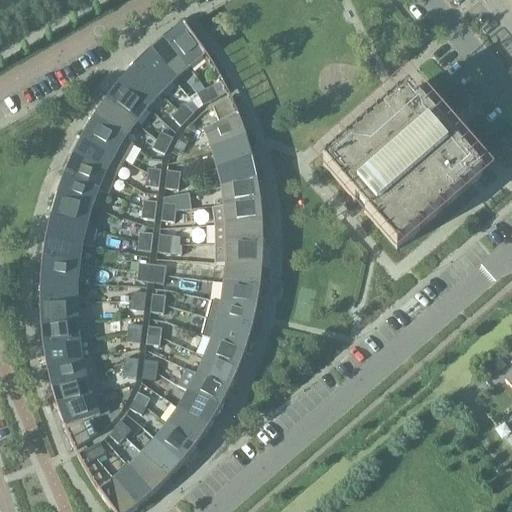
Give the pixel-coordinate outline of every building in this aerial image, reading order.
[(171,37),(166,42),(188,70),(205,57),(184,28),(171,37)] [(161,45),(149,56),(174,82),(185,72),(188,70),(166,42),(161,45)] [(137,68),(134,71),(160,96),(162,93),(174,82),(149,56),(148,57),(137,68)] [(132,73),(119,87),(147,110),(160,96),(134,71),(132,73)] [(109,101),(106,105),(136,125),(140,120),(147,110),(119,87),(109,101)] [(212,90),(204,94),(210,106),(218,102),(212,90)] [(364,214),(397,251),(482,177),(450,140),(445,145),(435,133),(440,129),(408,92),(323,166),(355,203),(359,200),(368,211),(364,214)] [(210,106),(204,94),(196,98),(202,111),(210,106)] [(211,151),(212,152),(246,141),(245,139),(240,124),(237,117),(230,102),(214,109),(221,126),(204,133),(209,145),(211,151)] [(95,120),(93,123),(125,141),(132,131),(136,125),(106,105),(95,120)] [(184,106),(178,112),(188,122),(194,115),(184,106)] [(188,122),(178,112),(172,119),(181,128),(188,122)] [(85,136),(82,141),(124,162),(134,146),(125,141),(93,123),(85,136)] [(161,134),(157,143),(169,149),(173,141),(161,134)] [(180,138),(171,158),(172,158),(179,162),(188,142),(180,138)] [(74,158),(73,160),(115,179),(124,162),(82,141),(74,158)] [(212,152),(217,171),(252,162),(251,157),(246,141),(212,152)] [(169,149),(157,143),(152,151),(165,157),(169,149)] [(66,176),(65,178),(98,192),(108,196),(115,179),(73,160),(66,176)] [(217,173),(221,189),(257,183),(256,180),(253,165),(252,162),(217,171),(217,173)] [(147,170),(146,179),(159,181),(160,172),(147,170)] [(167,174),(166,182),(179,183),(180,176),(181,174),(167,172),(167,174)] [(63,182),(57,199),(92,210),(97,195),(98,192),(65,178),(63,182)] [(159,181),(146,179),(145,189),(158,190),(159,181)] [(166,182),(165,191),(178,192),(179,183),(166,182)] [(223,201),(224,208),(260,203),(258,191),(257,183),(221,189),(223,201)] [(52,216),(51,219),(86,228),(87,226),(92,210),(57,199),(52,216)] [(143,202),(142,212),(156,213),(157,204),(143,202)] [(212,210),(213,228),(262,225),(260,203),(224,208),(212,210)] [(163,207),(162,214),(175,215),(176,208),(176,206),(163,205),(163,207)] [(156,213),(142,212),(141,221),(154,222),(156,213)] [(162,214),(161,223),(174,225),(175,215),(162,214)] [(50,223),(46,240),(82,247),(93,249),(97,231),(86,228),(51,219),(50,223)] [(213,228),(214,246),(263,246),(262,225),(213,228)] [(139,234),(138,244),(152,245),(153,236),(139,234)] [(159,237),(159,246),(171,247),(172,247),(178,247),(178,239),(172,238),(159,237)] [(43,258),(43,262),(79,266),(80,260),(82,249),(82,247),(46,240),(46,243),(45,249),(43,258)] [(152,245),(138,244),(137,253),(151,254),(152,245)] [(159,246),(158,255),(170,257),(180,256),(180,246),(178,247),(172,247),(171,247),(159,246)] [(213,266),(226,266),(262,268),(263,246),(214,246),(213,266)] [(42,270),(41,283),(77,285),(78,270),(79,266),(43,262),(42,270)] [(225,279),(224,285),(260,290),(261,285),(262,275),(262,268),(226,266),(225,279)] [(138,267),(138,276),(151,278),(152,269),(138,267)] [(152,269),(151,278),(164,279),(165,271),(152,269)] [(137,285),(150,286),(151,278),(138,276),(137,285)] [(151,278),(150,286),(164,288),(164,279),(151,278)] [(40,298),(40,305),(76,305),(77,299),(77,285),(41,283),(41,286),(40,298)] [(222,301),(221,304),(257,311),(258,306),(259,299),(260,290),(224,285),(223,293),(222,301)] [(132,295),(131,303),(145,305),(146,296),(132,295)] [(152,298),(151,307),(165,309),(165,300),(152,298)] [(145,305),(131,303),(130,312),(144,314),(145,305)] [(211,303),(207,320),(252,332),(255,320),(257,311),(221,304),(211,303)] [(40,309),(41,326),(77,324),(76,308),(76,305),(40,305),(40,309)] [(165,309),(151,307),(151,317),(164,318),(165,309)] [(202,338),(212,341),(246,352),(249,342),(252,332),(207,320),(202,338)] [(43,345),(43,348),(89,342),(87,323),(77,324),(41,326),(43,345)] [(129,326),(127,335),(141,337),(142,328),(129,326)] [(149,331),(148,340),(161,341),(162,332),(149,331)] [(141,337),(127,335),(126,345),(140,347),(141,337)] [(161,341),(148,340),(147,349),(160,350),(161,341)] [(212,341),(205,359),(239,372),(242,362),(244,357),(245,356),(246,352),(212,341)] [(44,352),(46,369),(92,360),(89,342),(43,348),(44,352)] [(199,372),(197,377),(230,392),(233,384),(239,372),(205,359),(199,372)] [(46,369),(51,390),(96,378),(92,360),(46,369)] [(124,360),(123,370),(137,371),(138,362),(124,360)] [(144,365),(143,374),(157,375),(158,366),(144,365)] [(487,366),(481,372),(489,381),(495,375),(487,366)] [(137,371),(123,370),(122,379),(136,380),(137,371)] [(157,375),(143,374),(143,383),(156,384),(157,375)] [(194,382),(188,394),(220,411),(223,406),(226,400),(230,392),(197,377),(196,379),(194,382)] [(101,396),(96,378),(51,390),(57,411),(101,396)] [(179,409),(178,410),(209,430),(218,415),(220,411),(188,394),(187,396),(179,409)] [(101,396),(57,411),(63,428),(66,435),(73,450),(98,438),(92,424),(110,417),(101,396)] [(138,397),(134,405),(146,411),(150,403),(138,397)] [(146,411),(134,405),(129,413),(142,419),(146,411)] [(169,425),(167,426),(197,448),(199,445),(209,430),(178,410),(169,425)] [(120,426),(115,433),(124,442),(130,435),(120,426)] [(166,428),(156,441),(183,465),(194,451),(197,448),(167,426),(166,428)] [(124,442),(115,433),(109,439),(118,448),(124,442)] [(145,453),(143,456),(169,481),(171,478),(182,466),(183,465),(156,441),(145,453)] [(100,447),(91,451),(97,463),(105,460),(100,447)] [(97,463),(91,451),(83,454),(88,467),(97,463)] [(140,458),(129,469),(153,496),(155,495),(166,483),(169,481),(143,456),(140,458)] [(129,469),(114,482),(136,510),(143,505),(153,496),(129,469)] [(134,511),(136,510),(114,482),(109,486),(98,494),(110,511),(134,511)]
